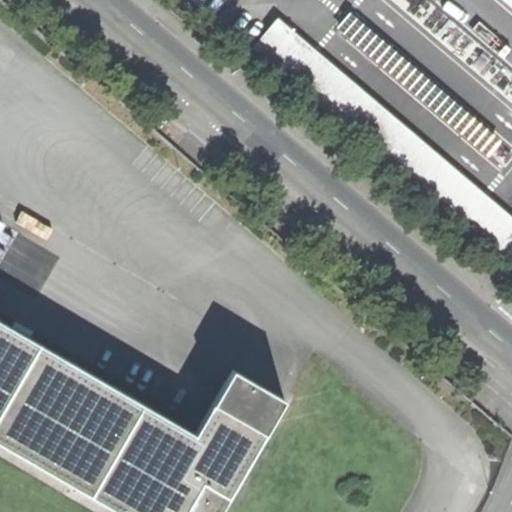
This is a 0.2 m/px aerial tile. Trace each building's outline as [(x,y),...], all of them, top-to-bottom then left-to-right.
[(252,43),(267,56),(289,31),(274,17),(252,43)] [(267,56),(296,80),(318,55),(289,31),(267,56)] [(296,80),(327,106),(348,82),(318,55),(296,80)] [(506,259),(511,250),(511,221),(348,82),(327,106),(506,259)] [(0,440),(122,511),(214,511),(282,396),(230,367),(191,433),(0,320),(0,440)]
